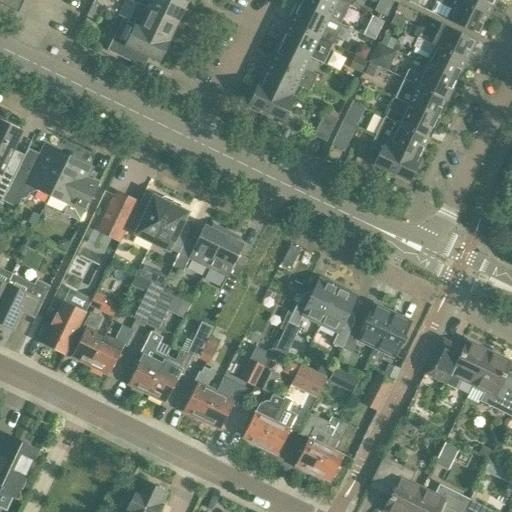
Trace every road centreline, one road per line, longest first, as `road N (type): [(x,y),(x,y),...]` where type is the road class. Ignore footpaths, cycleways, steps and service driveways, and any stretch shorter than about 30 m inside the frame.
road 1 (unclassified): [(292,511),(0,371)]
road 2 (residential): [(254,213),(0,89)]
road 3 (tertiary): [(200,144),(23,58)]
road 4 (residential): [(430,253),(511,86)]
road 5 (residential): [(254,213),(414,288)]
road 6 (residential): [(200,144),(267,0)]
road 7 (tertiary): [(430,253),(298,192)]
